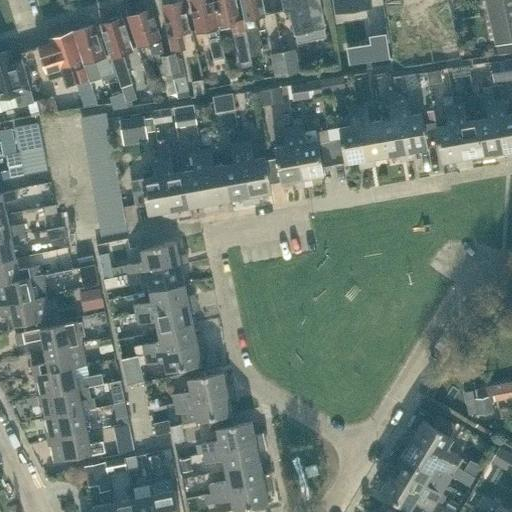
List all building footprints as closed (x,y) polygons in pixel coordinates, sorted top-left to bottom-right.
[(219,28),(222,28),(215,0),(193,0),(201,32),(207,31),(214,60),(226,57),(219,28)] [(251,56),(244,24),(239,0),(219,0),(224,26),(231,24),(241,68),(253,65),(251,56)] [(259,18),(270,16),(266,0),(245,0),(250,22),(244,24),(251,56),(262,54),(260,46),(266,44),(262,28),(261,28),(259,18)] [(318,0),(284,0),(287,13),(292,11),(297,35),(298,35),(301,44),(326,38),(324,29),(325,28),(318,0)] [(371,7),(369,0),(335,0),(337,13),(371,7)] [(511,0),(484,0),(496,54),(511,50),(511,0)] [(183,34),(194,32),(188,2),(166,6),(175,51),(186,49),(183,34)] [(162,42),(164,41),(154,10),(132,18),(142,48),(150,45),(153,55),(165,52),(162,42)] [(124,55),(137,51),(127,20),(123,21),(122,19),(114,22),(113,25),(106,27),(114,53),(112,53),(120,75),(118,76),(121,87),(124,87),(134,84),(124,55)] [(116,77),(118,76),(120,75),(112,53),(108,54),(99,25),(77,32),(92,82),(102,79),(103,81),(116,77)] [(385,31),(369,34),(371,42),(347,45),(350,63),(389,57),(385,31)] [(56,44),(43,47),(51,79),(62,76),(66,87),(78,83),(86,107),(99,105),(92,82),(77,32),(55,39),(56,44)] [(0,52),(0,98),(15,95),(18,106),(29,103),(33,102),(21,59),(12,62),(9,50),(0,52)] [(282,53),(286,75),(300,72),(296,50),(282,53)] [(286,75),(282,53),(272,55),(276,77),(286,75)] [(167,95),(178,93),(175,77),(186,75),(182,57),(179,58),(178,54),(165,57),(166,62),(160,64),(167,95)] [(511,79),(511,59),(491,63),(494,82),(511,79)] [(441,81),(440,70),(428,72),(430,83),(441,81)] [(191,90),(202,89),(200,74),(189,75),(191,90)] [(175,77),(178,93),(179,98),(190,96),(186,75),(175,77)] [(320,80),(323,94),(331,93),(329,79),(320,80)] [(291,85),(294,101),(310,99),(307,82),(291,85)] [(503,83),(494,85),(496,99),(506,159),(511,157),(511,151),(511,150),(511,116),(508,117),(503,83)] [(134,84),(124,87),(129,101),(138,98),(134,84)] [(490,120),(481,121),(487,155),(497,153),(498,160),(506,159),(496,99),(494,85),(484,86),(490,120)] [(399,100),(398,100),(397,91),(388,92),(389,101),(389,102),(392,120),(381,122),(387,157),(398,155),(400,162),(409,160),(399,100)] [(114,108),(126,106),(122,92),(110,96),(114,108)] [(468,123),(465,105),(464,97),(454,99),(455,104),(465,165),(474,164),(473,157),(487,155),(481,121),(468,123)] [(438,123),(424,126),(423,114),(412,116),(409,98),(399,100),(409,160),(415,159),(414,153),(429,151),(428,149),(441,147),(438,127),(439,127),(438,123)] [(48,99),(38,102),(41,112),(51,109),(48,99)] [(33,102),(29,103),(32,116),(40,114),(36,101),(33,102)] [(174,107),(177,128),(197,125),(194,104),(174,107)] [(439,127),(438,127),(441,147),(444,162),(457,160),(458,167),(465,165),(455,104),(445,105),(446,108),(449,126),(439,127)] [(387,157),(381,122),(371,123),(368,105),(358,106),(369,167),(376,166),(375,159),(387,157)] [(360,169),(369,167),(358,106),(349,108),(352,127),(341,128),(340,128),(328,130),(334,166),(359,162),(360,169)] [(170,109),(154,112),(156,124),(172,121),(170,109)] [(127,233),(109,125),(107,114),(82,119),(103,237),(127,233)] [(123,139),(148,135),(147,132),(145,119),(145,118),(144,115),(120,119),(123,139)] [(153,117),(145,118),(145,119),(147,132),(155,130),(153,117)] [(305,131),(304,124),(303,119),(294,121),(295,126),(305,186),(313,185),(312,178),(324,176),(323,168),(334,166),(328,130),(317,131),(316,129),(305,131)] [(24,174),(48,169),(38,123),(14,127),(19,150),(24,174)] [(297,187),(305,186),(295,126),(285,127),(288,146),(276,148),(278,159),(266,161),(270,185),(295,181),(297,187)] [(215,167),(212,149),(213,149),(210,127),(198,129),(201,151),(212,211),(221,209),(220,202),(231,200),(224,165),(215,167)] [(11,129),(0,130),(0,134),(1,142),(13,140),(11,129)] [(270,185),(266,161),(265,158),(254,160),(251,141),(241,143),(252,203),(261,202),(260,195),(271,193),(270,185)] [(244,205),(252,203),(241,143),(232,145),(235,163),(224,165),(231,200),(243,198),(244,205)] [(19,150),(6,153),(9,169),(10,177),(24,174),(19,150)] [(203,212),(212,211),(201,151),(192,152),(195,170),(184,172),(190,208),(202,206),(203,212)] [(175,173),(172,156),(161,158),(171,217),(180,216),(179,210),(190,208),(184,172),(175,173)] [(161,158),(152,159),(155,177),(132,181),(136,206),(148,204),(149,215),(162,212),(163,219),(171,217),(161,158)] [(0,215),(7,214),(4,202),(17,199),(15,190),(0,193),(0,215)] [(58,213),(56,204),(44,206),(46,215),(58,213)] [(10,226),(7,215),(7,214),(0,215),(0,237),(24,233),(22,224),(10,226)] [(67,237),(65,226),(47,229),(49,240),(67,237)] [(26,244),(24,234),(24,233),(0,237),(0,260),(16,257),(14,246),(26,244)] [(128,274),(188,262),(186,254),(180,255),(177,243),(142,249),(144,261),(112,267),(113,276),(128,274)] [(19,270),(16,259),(16,257),(0,260),(0,283),(43,274),(42,265),(19,270)] [(189,270),(188,262),(128,274),(130,284),(148,280),(150,291),(185,284),(183,272),(189,270)] [(84,288),(99,285),(95,264),(80,267),(84,288)] [(35,298),(46,296),(43,284),(46,284),(43,274),(0,283),(0,306),(35,299),(35,298)] [(188,296),(185,284),(150,291),(152,302),(134,306),(136,315),(196,302),(194,294),(188,296)] [(101,287),(80,291),(84,311),(104,307),(101,287)] [(52,320),(47,297),(47,296),(46,296),(35,298),(35,299),(0,306),(0,315),(11,313),(14,327),(52,320)] [(197,311),(196,303),(196,302),(136,315),(138,324),(156,320),(158,331),(194,324),(191,312),(197,311)] [(83,322),(79,323),(78,321),(15,334),(17,343),(42,338),(45,351),(83,343),(81,336),(86,336),(83,322)] [(144,355),(204,342),(202,334),(196,336),(194,324),(158,331),(160,342),(135,347),(137,356),(144,355)] [(103,351),(113,350),(111,338),(101,340),(103,351)] [(204,342),(144,355),(146,364),(164,361),(166,371),(202,365),(199,351),(205,350),(204,343),(204,342)] [(87,366),(83,344),(83,343),(45,351),(47,363),(33,366),(35,374),(76,365),(76,368),(87,366)] [(139,357),(123,360),(128,384),(144,381),(139,357)] [(78,378),(76,368),(76,365),(35,374),(36,382),(39,381),(42,396),(80,387),(80,389),(92,387),(104,384),(102,374),(78,378)] [(175,404),(234,392),(232,384),(226,386),(223,373),(189,380),(191,392),(174,395),(175,404)] [(125,401),(121,381),(111,383),(115,403),(125,401)] [(478,398),(475,398),(478,414),(493,411),(490,395),(490,394),(493,394),(507,391),(511,390),(511,381),(476,389),(478,398)] [(83,400),(80,389),(80,387),(42,396),(39,396),(41,403),(44,403),(47,418),(96,408),(94,398),(83,400)] [(477,412),(472,390),(465,391),(469,414),(477,412)] [(234,392),(175,404),(177,413),(183,412),(185,424),(207,420),(231,414),(232,414),(229,401),(235,400),(234,392)] [(158,399),(150,400),(152,409),(159,407),(158,399)] [(127,409),(125,402),(116,404),(117,412),(127,409)] [(89,432),(89,431),(86,420),(98,417),(96,408),(47,418),(50,432),(47,432),(48,440),(89,432)] [(203,453),(263,441),(261,433),(255,434),(252,422),(233,426),(231,414),(207,420),(210,431),(217,429),(219,441),(202,444),(203,453)] [(448,450),(454,440),(449,438),(456,426),(439,416),(432,427),(424,422),(417,433),(411,429),(407,436),(458,468),(463,460),(448,450)] [(158,427),(155,428),(156,430),(156,433),(157,436),(172,433),(170,427),(169,421),(158,423),(158,427)] [(171,427),(170,427),(172,433),(173,442),(175,441),(184,439),(182,425),(171,427)] [(89,432),(48,440),(49,446),(53,445),(56,461),(106,451),(104,441),(91,443),(89,432)] [(410,446),(403,457),(432,475),(443,481),(448,473),(453,476),(458,468),(407,436),(403,442),(410,446)] [(122,452),(134,449),(131,438),(120,440),(122,452)] [(261,462),(260,462),(258,450),(264,448),(263,441),(203,453),(205,463),(223,459),(225,469),(261,462)] [(511,453),(499,446),(490,460),(511,473),(511,470),(511,453)] [(158,454),(149,456),(151,468),(160,466),(158,454)] [(136,456),(126,458),(128,471),(138,469),(136,456)] [(390,464),(385,471),(436,503),(442,494),(437,491),(443,481),(432,475),(403,457),(402,458),(396,468),(390,464)] [(190,460),(181,462),(183,471),(192,469),(190,460)] [(124,461),(107,465),(108,472),(126,469),(124,461)] [(466,470),(475,475),(480,466),(472,461),(466,470)] [(212,493),(271,481),(269,473),(263,474),(261,462),(225,469),(228,480),(210,484),(212,493)] [(109,478),(108,472),(107,465),(85,469),(88,487),(110,483),(109,478)] [(431,511),(436,503),(385,471),(381,478),(387,482),(380,493),(409,511),(410,511),(417,502),(431,511)] [(206,504),(214,502),(214,503),(232,499),(235,511),(269,504),(266,491),(273,489),(271,481),(212,493),(211,493),(206,494),(205,495),(206,504)] [(157,511),(154,496),(151,496),(149,485),(134,488),(136,499),(134,500),(136,511),(157,511)] [(157,511),(179,511),(175,492),(154,496),(157,511)] [(442,494),(436,503),(441,506),(446,497),(442,494)] [(136,511),(134,500),(114,504),(115,511),(136,511)]
